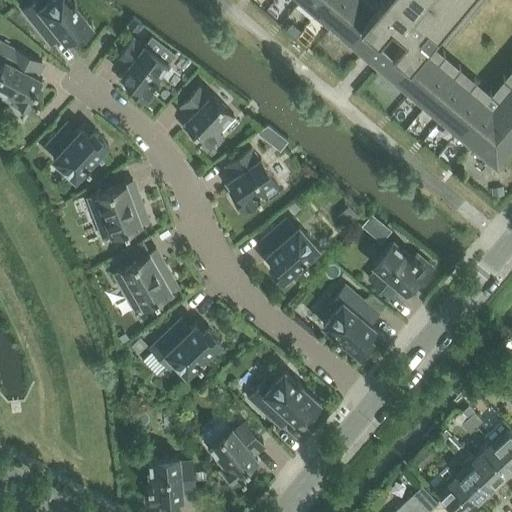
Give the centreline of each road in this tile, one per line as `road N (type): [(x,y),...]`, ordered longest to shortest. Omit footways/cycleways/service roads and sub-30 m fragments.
road 1 (residential): [(377,401),(239,298),(162,154),(75,84)]
road 2 (residential): [(377,401),(511,241)]
road 3 (residential): [(283,511),(377,401)]
